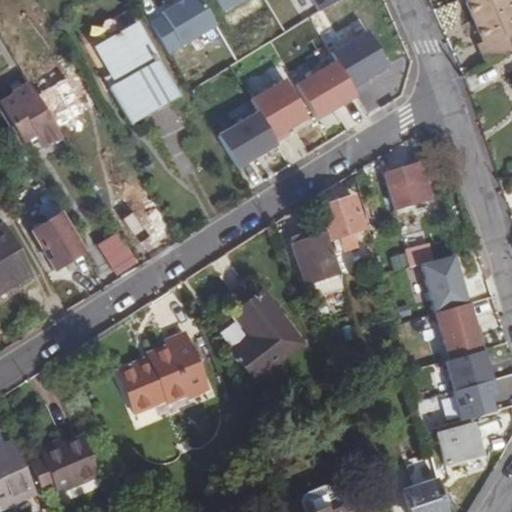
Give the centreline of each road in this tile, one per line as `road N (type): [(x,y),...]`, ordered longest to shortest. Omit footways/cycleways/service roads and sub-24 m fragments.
road 1 (residential): [(446,101),(0,375)]
road 2 (residential): [(446,101),(511,286)]
